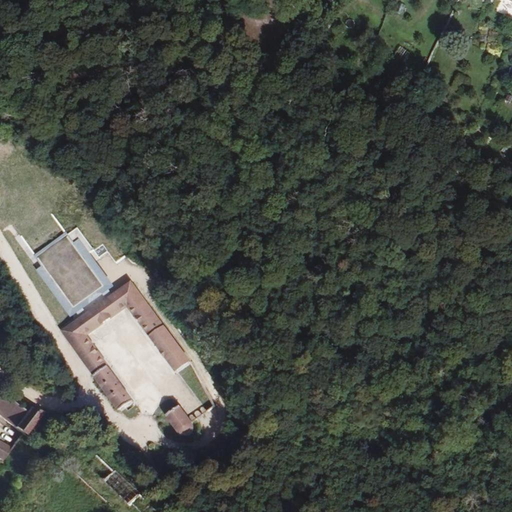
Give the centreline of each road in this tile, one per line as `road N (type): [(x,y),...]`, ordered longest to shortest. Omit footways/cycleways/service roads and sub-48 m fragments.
road 1 (track): [(0,243),(90,397)]
road 2 (track): [(90,397),(129,436),(176,447),(214,436)]
